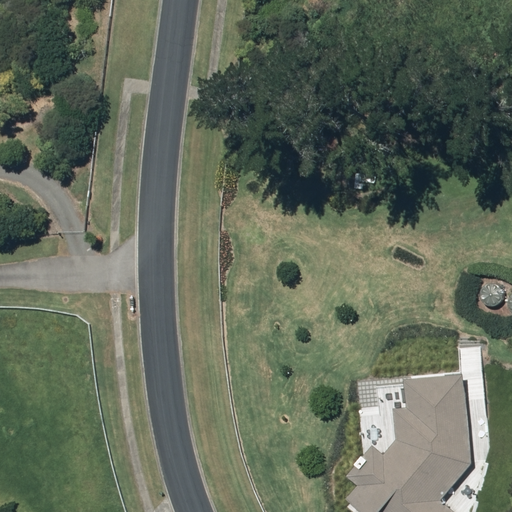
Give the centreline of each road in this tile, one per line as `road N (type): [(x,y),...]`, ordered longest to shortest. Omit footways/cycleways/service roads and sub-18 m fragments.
road 1 (residential): [(194,511),(173,450),(156,324),(156,191),(179,0)]
road 2 (unknown): [(156,222),(111,216),(70,162),(21,139),(0,139)]
road 3 (unknown): [(155,259),(0,281)]
